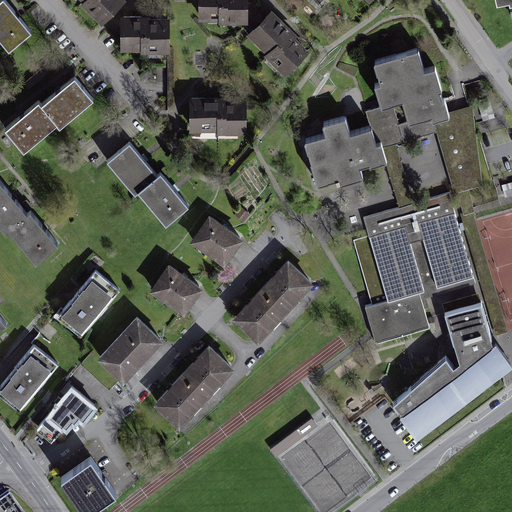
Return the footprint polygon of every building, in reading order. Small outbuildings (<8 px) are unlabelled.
[(33,30),(6,0),(0,0),(0,38),(10,50),(33,30)] [(122,0),(85,0),(103,18),(122,0)] [(245,0),(199,0),(200,18),(245,18),(245,0)] [(511,0),(495,0),(496,2),(508,0),(509,0),(511,14),(511,0)] [(305,49),(269,14),(248,35),(284,71),(305,49)] [(168,16),(124,16),(123,48),(168,49),(168,16)] [(424,69),(418,48),(374,61),(380,81),(374,82),(381,105),(366,110),(370,126),(375,143),(380,142),(382,147),(436,131),(455,193),(482,184),(473,104),(448,112),(434,66),(424,69)] [(39,100),(5,128),(23,150),(57,122),(60,126),(94,97),(76,75),(42,104),(39,100)] [(243,99),(193,98),(193,130),(243,130),(243,99)] [(325,133),(303,139),(316,183),(338,177),(340,181),(361,175),(359,168),(386,160),(382,147),(380,142),(375,143),(370,126),(350,132),(345,117),(322,123),(325,133)] [(158,175),(131,142),(108,160),(135,193),(138,190),(166,225),(189,206),(162,172),(158,175)] [(28,214),(0,180),(0,225),(5,232),(9,229),(37,262),(58,244),(30,211),(28,214)] [(511,180),(503,182),(505,194),(511,192),(511,180)] [(474,276),(450,192),(364,217),(370,236),(354,241),(372,303),(364,306),(375,343),(428,327),(418,291),(424,290),(410,242),(423,238),(437,286),(474,276)] [(243,235),(205,213),(188,242),(226,264),(243,235)] [(315,281),(288,255),(229,315),(256,342),(315,281)] [(198,283),(162,261),(145,289),(181,310),(198,283)] [(126,292),(103,274),(67,322),(91,340),(126,292)] [(413,432),(507,360),(493,343),(479,291),(442,301),(460,361),(453,366),(446,355),(392,403),(413,432)] [(174,341),(145,316),(109,357),(138,382),(174,341)] [(234,362),(206,338),(148,403),(176,428),(234,362)] [(67,367),(43,348),(0,398),(24,418),(67,367)] [(119,378),(92,358),(85,368),(111,388),(119,378)] [(102,402),(84,384),(53,415),(71,433),(102,402)] [(312,413),(270,445),(276,454),(319,422),(312,413)] [(91,460),(62,480),(84,511),(90,511),(116,494),(91,460)]
